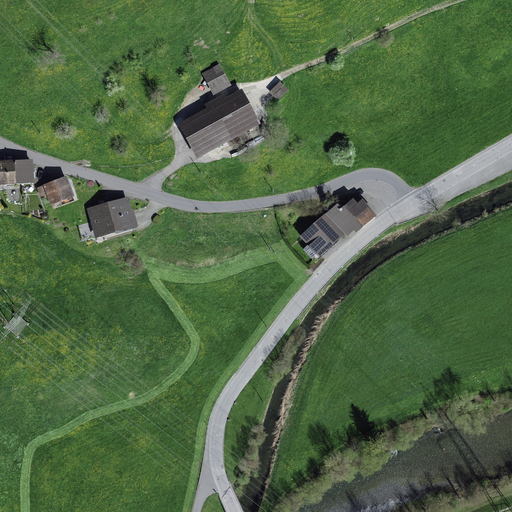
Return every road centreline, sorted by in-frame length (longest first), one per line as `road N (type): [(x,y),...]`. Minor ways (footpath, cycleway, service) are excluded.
road 1 (unclassified): [(0,142),(203,207),(270,201),(371,174),(392,179),(413,202)]
road 2 (unclassified): [(413,202),(307,293),(227,399),(215,457),(233,511)]
